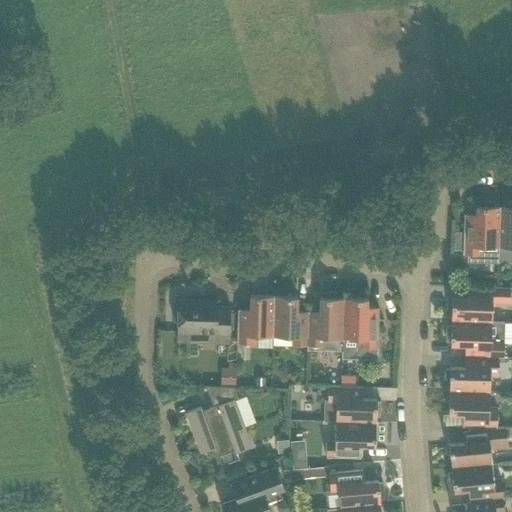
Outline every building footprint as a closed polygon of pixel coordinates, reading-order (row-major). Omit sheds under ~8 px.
[(498,247),(500,207),(494,207),(494,202),(486,200),(478,202),(478,206),(476,206),(476,215),(464,214),(463,232),(454,232),(454,250),(463,250),(462,254),(471,254),(471,260),(496,260),(496,263),(498,263),(498,247)] [(511,200),(505,202),(505,207),(500,207),(498,247),(511,246),(511,200)] [(510,303),(511,287),(466,286),(466,298),(452,297),(451,321),(491,322),(491,302),(510,303)] [(342,338),(343,298),(339,298),(339,294),(331,292),(322,294),(322,298),(320,297),(319,317),(308,317),(307,345),(319,346),(320,337),(342,338)] [(272,336),(274,296),(250,295),(250,315),(239,315),(239,309),(238,309),(236,343),(256,344),(256,335),(272,336)] [(307,345),(308,317),(296,316),(297,297),(274,296),(272,336),(292,336),(292,345),(307,345)] [(343,298),(342,338),(358,338),(357,357),(377,358),(377,347),(378,308),(366,307),(367,299),(343,298)] [(195,300),(178,299),(176,342),(196,343),(197,332),(215,333),(215,338),(229,338),(230,307),(217,307),(217,300),(207,300),(206,304),(195,304),(195,300)] [(504,357),(504,323),(491,322),(451,321),(451,326),(447,326),(444,334),(446,342),(450,343),(450,344),(464,345),(464,356),(498,357),(504,357)] [(236,354),(236,364),(244,364),(244,354),(236,354)] [(498,377),(498,357),(464,356),(464,367),(450,367),(450,369),(445,369),(443,377),(445,386),(449,386),(449,391),(489,392),(489,376),(498,377)] [(354,386),(355,375),(341,374),(341,386),(354,386)] [(381,410),(380,401),(376,401),(376,399),(361,399),(362,387),(354,386),(341,386),(328,385),(327,400),(336,400),(335,421),(375,423),(375,418),(379,418),(381,410)] [(238,399),(234,387),(205,386),(213,406),(202,410),(201,407),(186,412),(201,453),(212,448),(215,457),(234,450),(235,452),(250,447),(233,401),(238,399)] [(496,428),(497,408),(488,408),(489,392),(449,391),(448,414),(463,414),(462,427),(468,427),(468,429),(496,428)] [(374,446),(375,423),(335,421),(335,441),(326,441),(326,457),(360,458),(360,445),(374,446)] [(507,448),(506,427),(496,428),(468,429),(468,430),(462,431),(463,443),(449,444),(451,467),(491,464),(489,449),(507,448)] [(306,458),(292,459),(293,469),(306,468),(306,458)] [(502,498),(501,479),(492,480),(491,464),(451,467),(451,472),(447,473),(446,481),(449,489),(453,489),(453,491),(467,489),(468,501),(474,500),(502,498)] [(270,511),(267,503),(282,498),(280,491),(284,490),(276,467),(230,484),(235,499),(220,505),(222,511),(270,511)] [(384,490),(382,482),(378,482),(377,480),(363,482),(362,470),(328,473),(330,492),(338,492),(340,507),(380,504),(379,499),(383,498),(384,490)] [(503,511),(502,498),(474,500),(468,501),(469,511),(503,511)]
